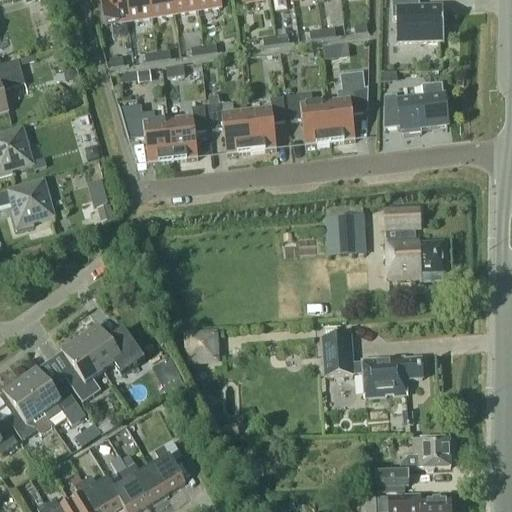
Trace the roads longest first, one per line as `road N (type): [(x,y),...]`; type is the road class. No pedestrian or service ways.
road 1 (residential): [(507,151),(143,191)]
road 2 (tertiary): [(503,511),(507,151)]
